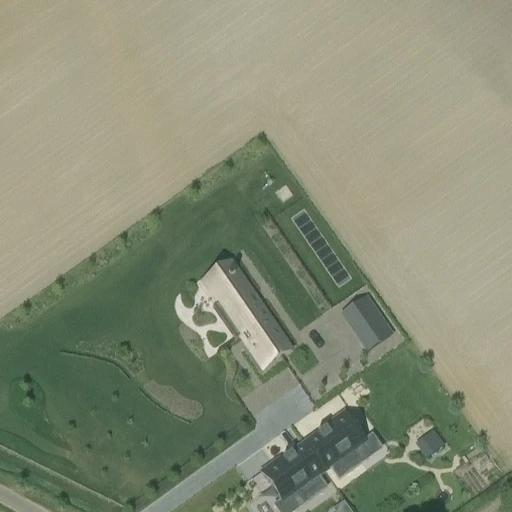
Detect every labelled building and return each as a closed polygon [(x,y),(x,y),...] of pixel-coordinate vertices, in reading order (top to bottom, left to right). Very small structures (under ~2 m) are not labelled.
[(239,277),(206,300),(256,373),(289,350),(239,277)] [(380,321),(355,338),(365,354),(391,337),(380,321)] [(332,432),(290,461),(308,487),(350,458),(332,432)] [(431,442),(418,451),(426,461),(444,447),(432,432),(427,436),(431,442)] [(290,461),(248,490),(263,511),(271,511),(308,487),(290,461)] [(94,470),(91,476),(113,485),(115,479),(94,470)] [(106,499),(112,489),(85,472),(78,483),(106,499)] [(348,511),(343,503),(331,511),(348,511)]
